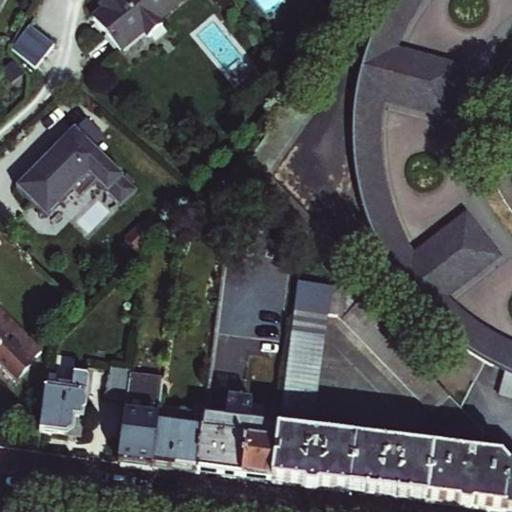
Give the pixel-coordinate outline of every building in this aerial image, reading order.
[(82,0),(105,26),(130,4),(136,11),(148,1),(146,0),(82,0)] [(451,74),(385,56),(391,40),(399,24),(408,9),(413,0),(390,0),(388,4),(380,18),(373,34),(367,49),(362,66),(358,82),(355,99),(353,115),(352,132),(352,149),(354,166),(356,182),(375,178),(373,157),(372,135),(372,114),(375,93),(441,111),(451,74)] [(45,37),(22,18),(3,41),(26,60),(45,37)] [(305,114),(286,103),(238,179),(320,265),(337,249),(267,176),(305,114)] [(73,130),(16,188),(45,216),(74,188),(81,195),(95,180),(121,205),(135,190),(73,130)] [(378,190),(375,178),(356,182),(359,195),(378,190)] [(378,190),(359,195),(363,209),(367,222),(372,235),(378,248),(384,260),(391,273),(399,284),(407,296),(416,306),(425,317),(435,327),(446,336),(457,345),(468,353),(480,360),(493,367),(502,349),(483,338),(466,326),(449,313),(434,297),(488,257),(465,227),(411,268),(401,250),(391,230),(384,211),(378,190)] [(160,236),(149,223),(121,247),(132,260),(160,236)] [(342,288),(296,282),(278,428),(278,429),(310,433),(312,419),(326,313),(339,315),(355,301),(342,288)] [(488,439),(355,301),(339,315),(433,414),(447,416),(442,451),(486,457),(488,439)] [(0,378),(9,390),(40,363),(0,317),(0,378)] [(511,353),(502,349),(493,367),(504,373),(511,356),(511,353)] [(107,395),(126,398),(129,373),(130,366),(111,364),(107,395)] [(126,398),(118,463),(152,467),(159,405),(163,377),(129,373),(126,398)] [(69,389),(45,385),(39,433),(68,436),(70,424),(79,425),(83,398),(86,399),(88,379),(71,377),(69,389)] [(159,405),(152,467),(195,473),(201,427),(203,416),(192,414),(193,410),(159,405)] [(312,419),(310,433),(354,439),(355,431),(349,423),(312,419)] [(222,430),(201,427),(195,473),(240,478),(247,424),(223,421),(222,430)] [(247,424),(240,478),(271,482),(278,429),(278,428),(247,424)] [(271,482),(347,492),(354,439),(310,433),(278,429),(271,482)] [(388,429),(386,443),(430,449),(431,436),(429,434),(388,429)] [(430,449),(386,443),(354,439),(347,492),(428,502),(436,450),(430,449)] [(486,457),(442,451),(436,450),(428,502),(504,511),(510,470),(500,458),(486,457)] [(510,470),(504,511),(511,511),(511,464),(507,459),(500,458),(510,470)]
